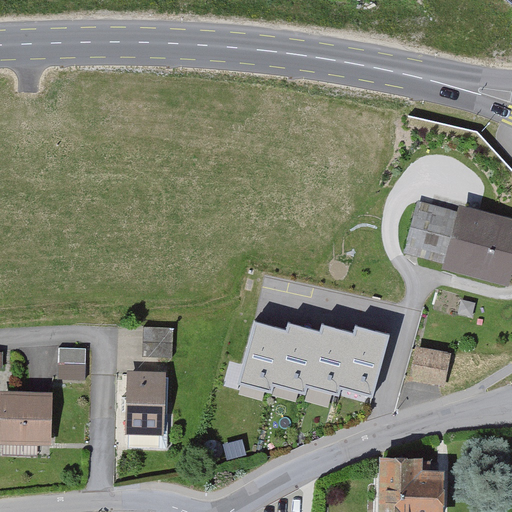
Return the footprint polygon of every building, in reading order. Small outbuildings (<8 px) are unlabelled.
[(418,203),(406,249),(501,276),(511,235),(511,230),(493,225),(495,218),(478,213),(476,220),(418,203)] [(257,320),(237,381),(271,393),(274,383),(306,393),(308,384),(336,394),(339,384),(371,394),(393,329),(355,317),(351,329),(324,320),(321,330),(290,320),(287,329),(257,320)] [(145,358),(175,359),(176,330),(146,329),(145,358)] [(57,379),(85,379),(86,348),(59,347),(57,379)] [(419,349),(413,378),(442,384),(448,354),(419,349)] [(122,396),(122,411),(129,411),(128,446),(164,448),(165,413),(161,413),(162,375),(130,374),(129,396),(122,396)] [(4,405),(2,454),(38,455),(38,441),(41,442),(42,426),(48,426),(49,396),(12,395),(11,405),(4,405)] [(441,511),(442,472),(420,471),(420,460),(384,459),(383,511),(441,511)]
